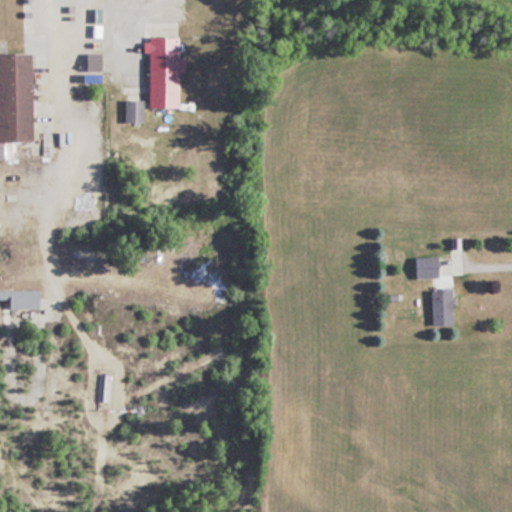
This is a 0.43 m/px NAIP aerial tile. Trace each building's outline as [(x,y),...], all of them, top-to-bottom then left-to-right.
[(142,109),(174,109),(174,35),(142,35),(142,109)] [(0,158),(4,159),(3,140),(24,140),(24,52),(0,52),(0,158)] [(433,256),(410,256),(410,277),(433,277),(433,256)] [(35,307),(35,290),(0,289),(0,298),(5,298),(5,307),(35,307)] [(428,325),(447,325),(447,290),(428,290),(428,325)]
